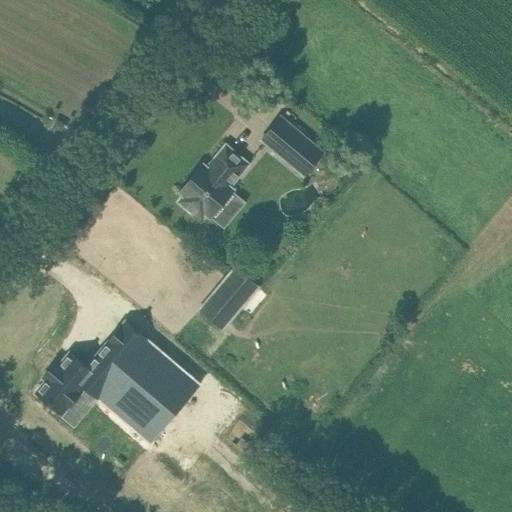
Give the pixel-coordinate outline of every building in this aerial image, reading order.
[(262,139),(304,175),(323,153),(280,117),(262,139)] [(179,201),(201,220),(206,214),(210,218),(233,190),(229,186),(248,164),(226,145),(207,168),(203,164),(179,192),(184,196),(179,201)] [(198,308),(223,329),(260,285),(234,264),(198,308)] [(61,330),(65,333),(64,333),(84,349),(111,315),(112,316),(122,304),(97,284),(61,330)] [(67,356),(33,395),(60,416),(86,386),(96,394),(93,399),(163,458),(212,400),(122,323),(82,368),(67,356)]
